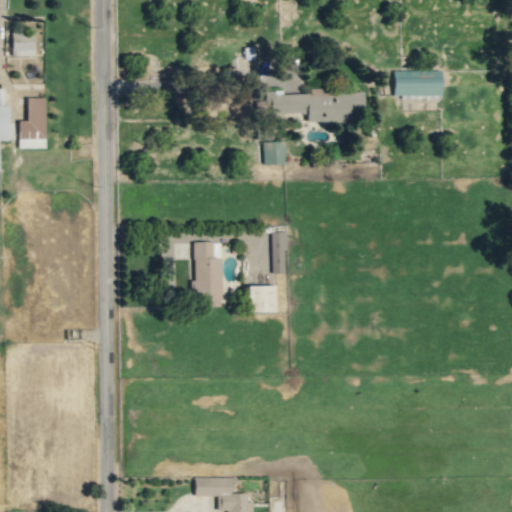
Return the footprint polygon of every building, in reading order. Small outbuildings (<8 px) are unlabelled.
[(32,55),(32,33),(10,34),(10,56),(32,55)] [(391,70),(392,99),(440,98),(439,69),(391,70)] [(362,89),(308,91),(308,93),(280,94),(280,91),(264,91),(265,117),(304,115),(305,122),(348,120),(347,109),(362,109),(362,89)] [(26,97),(25,121),(17,121),(17,147),(43,148),(43,97),(26,97)] [(268,232),(269,273),(284,273),(283,231),(268,232)] [(219,241),(191,242),(192,305),(219,305),(219,241)] [(272,312),(272,285),(246,285),(247,312),(272,312)] [(192,477),(192,495),(215,495),(215,510),(224,510),(224,511),(250,511),(250,501),(245,501),(245,493),(232,493),(231,476),(192,477)]
